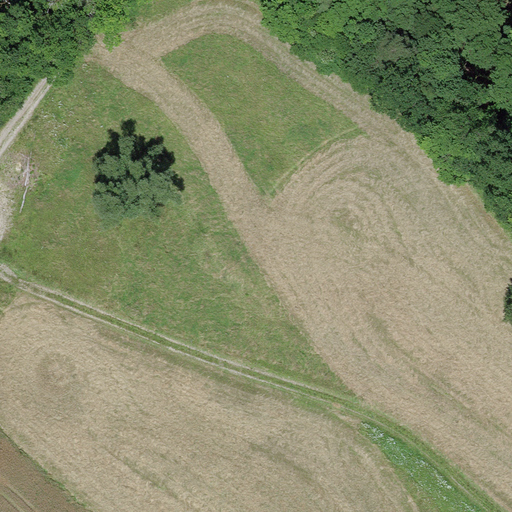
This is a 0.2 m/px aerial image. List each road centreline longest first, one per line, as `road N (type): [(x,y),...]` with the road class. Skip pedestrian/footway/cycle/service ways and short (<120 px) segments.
road 1 (track): [(492,511),(385,419),(166,346),(0,270)]
road 2 (track): [(0,150),(109,0)]
road 3 (track): [(511,75),(349,0)]
